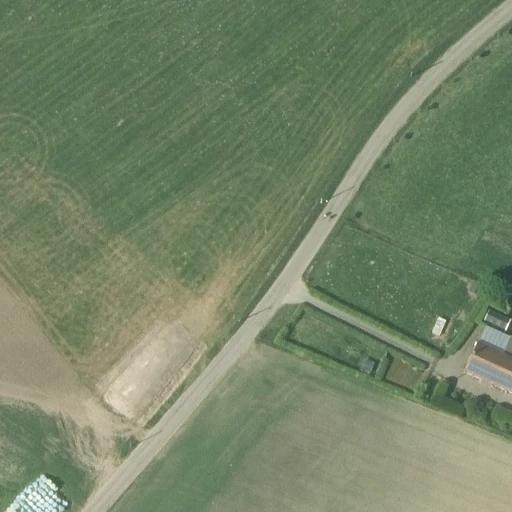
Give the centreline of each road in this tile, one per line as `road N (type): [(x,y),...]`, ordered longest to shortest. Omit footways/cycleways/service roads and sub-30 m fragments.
road 1 (unclassified): [(511,9),(449,61),(374,145),(251,327),(95,511)]
road 2 (unknown): [(280,286),(511,399)]
